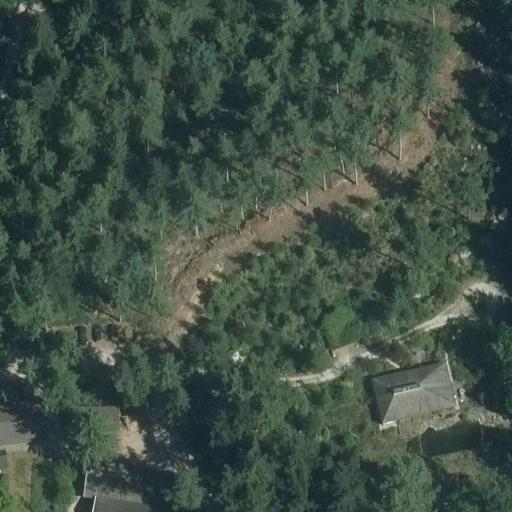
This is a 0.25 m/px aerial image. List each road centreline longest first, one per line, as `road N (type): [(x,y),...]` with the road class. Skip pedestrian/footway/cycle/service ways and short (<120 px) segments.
road 1 (track): [(0,371),(313,383),(477,303)]
road 2 (track): [(28,0),(0,170)]
